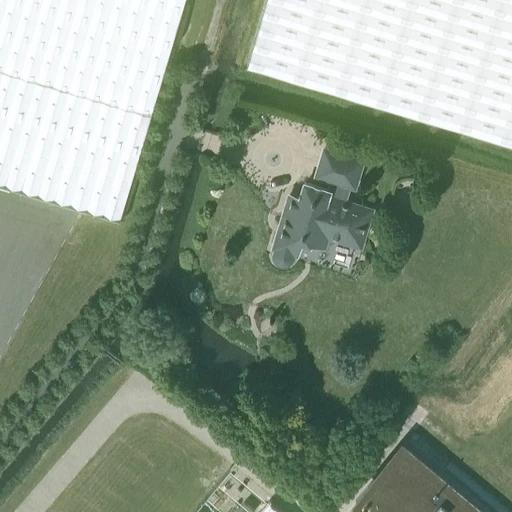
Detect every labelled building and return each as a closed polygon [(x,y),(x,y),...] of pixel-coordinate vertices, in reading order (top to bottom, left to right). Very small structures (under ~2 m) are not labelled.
[(0,0),(0,179),(120,215),(183,0),(0,0)] [(511,0),(272,0),(254,61),(511,137),(511,0)] [(289,193),(269,259),(315,273),(327,234),(360,244),(372,207),(344,199),(348,183),(354,185),(362,158),(324,147),(316,174),(332,178),(329,188),(305,181),(300,196),(289,193)] [(484,511),(400,441),(353,497),(371,511),(484,511)] [(282,511),(268,500),(258,511),(282,511)] [(252,511),(254,510),(244,501),(234,511),(252,511)]
